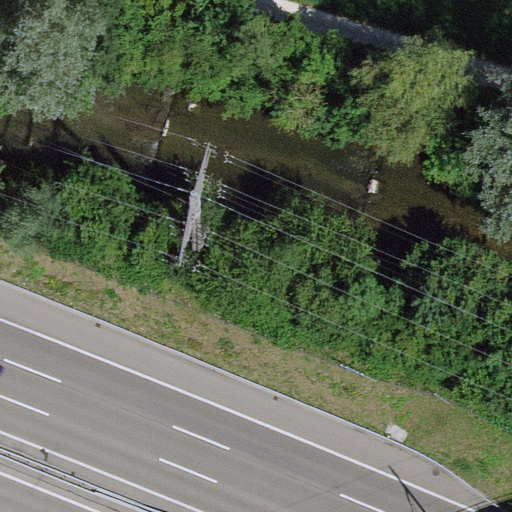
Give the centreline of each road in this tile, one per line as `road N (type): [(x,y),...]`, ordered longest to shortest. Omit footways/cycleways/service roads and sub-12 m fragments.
road 1 (motorway): [(339,511),(0,375)]
road 2 (track): [(511,89),(233,0)]
